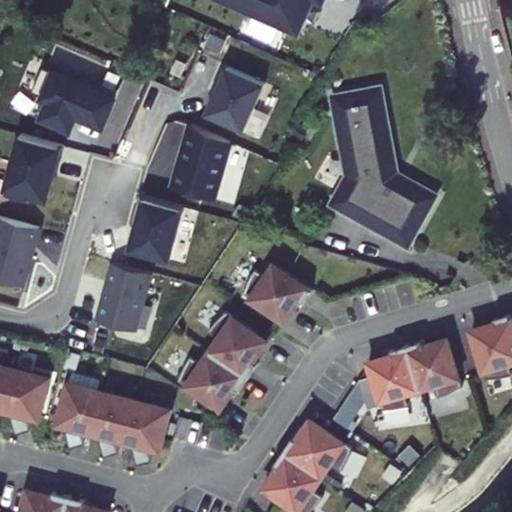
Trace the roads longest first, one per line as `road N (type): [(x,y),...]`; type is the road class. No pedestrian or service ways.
road 1 (residential): [(157,493),(173,479),(246,461),(334,342),(511,287)]
road 2 (residential): [(0,312),(55,326),(86,217),(121,163)]
road 3 (residential): [(467,0),(511,166)]
road 4 (residential): [(0,452),(157,493)]
